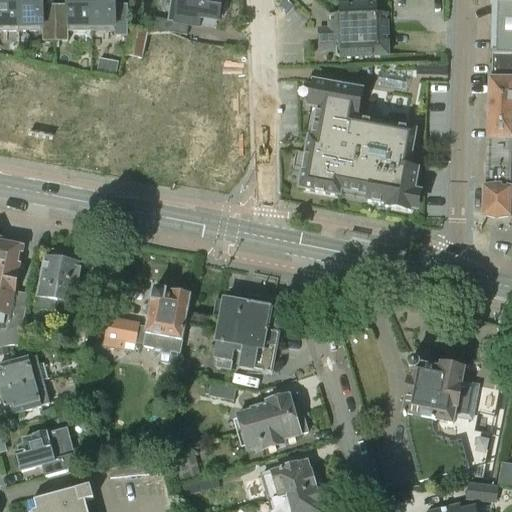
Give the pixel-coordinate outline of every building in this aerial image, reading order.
[(0,0),(0,28),(19,29),(19,0),(0,0)] [(42,0),(19,0),(19,29),(19,33),(42,33),(42,43),(55,43),(55,13),(43,13),(42,0)] [(67,0),(68,13),(55,13),(55,43),(68,43),(68,33),(91,33),(91,0),(67,0)] [(114,0),(91,0),(91,33),(114,33),(114,38),(127,38),(127,13),(115,13),(114,0)] [(222,0),(177,0),(174,24),(153,20),(151,32),(187,37),(188,27),(199,28),(200,21),(219,24),(220,18),(222,19),(225,4),(222,3),(222,0)] [(492,61),(511,61),(511,0),(494,0),(495,2),(492,2),(492,5),(494,5),(493,19),(492,61)] [(320,43),(319,43),(320,53),(336,53),(336,58),(389,56),(387,15),(377,15),(376,5),(341,6),(342,17),(329,17),(329,31),(324,31),(319,37),(320,43)] [(134,29),(128,55),(145,59),(151,32),(134,29)] [(511,61),(492,61),(490,107),(487,110),(487,118),(490,122),(488,167),(485,166),(485,178),(488,178),(487,189),(484,190),(483,217),(496,220),(510,218),(510,217),(511,217),(511,216),(511,188),(511,189),(511,140),(511,132),(511,61)] [(36,79),(0,71),(0,136),(226,181),(238,121),(233,120),(241,80),(186,69),(180,102),(37,74),(36,79)] [(447,96),(446,72),(436,72),(437,96),(447,96)] [(309,138),(299,190),(340,197),(341,191),(369,197),(368,203),(385,206),(385,208),(411,213),(419,172),(409,170),(416,132),(355,120),(356,117),(358,117),(363,91),(315,82),(310,108),(318,109),(313,139),(309,138)] [(0,349),(8,348),(11,347),(18,348),(29,297),(13,293),(17,276),(16,274),(22,249),(0,244),(0,349)] [(54,307),(54,303),(52,302),(55,281),(78,286),(82,268),(80,267),(80,266),(81,259),(48,253),(47,259),(47,260),(45,261),(37,304),(40,309),(49,310),(54,307)] [(52,302),(54,303),(58,303),(55,316),(70,319),(73,306),(74,307),(78,286),(55,281),(52,302)] [(107,321),(102,349),(123,353),(125,344),(135,346),(137,337),(146,339),(144,351),(179,358),(191,300),(172,297),(171,298),(165,297),(166,295),(153,293),(151,304),(152,304),(147,331),(138,330),(139,327),(107,321)] [(240,347),(238,354),(242,355),(239,371),(270,377),(272,371),(283,312),(272,310),(273,303),(249,298),(248,307),(244,306),(243,310),(247,310),(244,325),(247,326),(243,347),(240,347)] [(235,354),(238,354),(240,347),(243,347),(247,326),(244,325),(247,310),(243,310),(244,306),(224,302),(219,326),(216,345),(217,346),(214,362),(219,362),(218,367),(232,369),(235,354)] [(8,348),(0,349),(0,356),(9,354),(8,348)] [(0,394),(34,385),(43,382),(47,381),(43,367),(39,368),(36,359),(28,362),(27,360),(0,367),(0,394)] [(94,385),(101,387),(107,374),(109,362),(99,359),(94,385)] [(396,434),(393,448),(399,449),(396,468),(414,471),(421,431),(430,433),(432,422),(453,426),(454,419),(471,422),(478,389),(461,385),(463,374),(441,369),(440,372),(419,367),(419,366),(416,363),(412,362),(409,364),(408,368),(410,372),(412,372),(403,417),(404,417),(404,419),(403,427),(406,428),(405,436),(396,434)] [(43,382),(34,385),(0,394),(4,410),(8,408),(11,417),(40,410),(40,408),(49,406),(43,382)] [(209,398),(233,402),(235,390),(212,386),(209,398)] [(68,400),(70,411),(81,408),(78,397),(68,400)] [(237,419),(242,436),(302,416),(297,397),(289,399),(288,398),(266,405),(267,407),(251,412),(252,414),(237,419)] [(75,411),(63,415),(67,427),(79,423),(75,411)] [(302,416),(242,436),(247,454),(262,449),(263,452),(284,446),(284,443),(299,439),(299,437),(308,435),(302,416)] [(185,426),(173,435),(179,444),(192,435),(185,426)] [(18,449),(19,455),(16,456),(21,474),(43,468),(45,479),(68,473),(70,459),(61,461),(55,436),(46,439),(45,435),(33,438),(33,439),(22,443),(24,448),(18,449)] [(152,435),(151,454),(170,454),(171,436),(152,435)] [(171,462),(178,487),(202,480),(199,469),(195,455),(192,448),(173,447),(171,462)] [(273,486),(278,501),(320,489),(321,484),(319,477),(315,473),(310,475),(307,463),(261,477),(264,488),(273,486)] [(109,470),(110,480),(172,475),(171,465),(109,470)] [(497,488),(499,488),(511,490),(511,468),(502,466),(497,488)] [(202,480),(178,487),(181,500),(218,489),(215,476),(202,480)] [(466,502),(497,506),(499,488),(469,484),(466,502)] [(268,503),(270,511),(321,511),(319,505),(324,504),(325,499),(323,492),(320,489),(278,501),(268,503)] [(81,511),(80,505),(93,501),(91,492),(78,495),(76,492),(30,505),(31,511),(81,511)]
